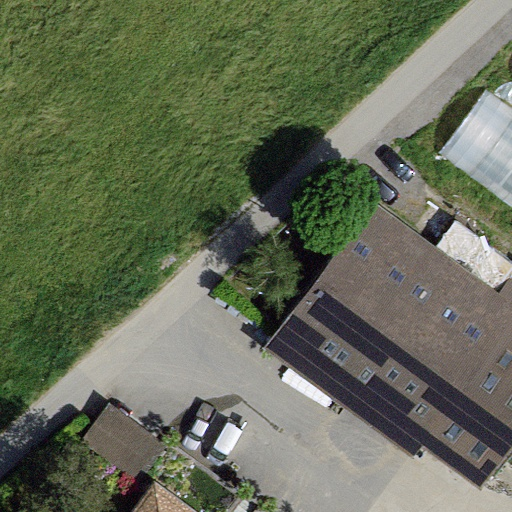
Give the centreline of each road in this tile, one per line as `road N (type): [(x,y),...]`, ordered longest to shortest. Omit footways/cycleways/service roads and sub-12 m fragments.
road 1 (track): [(496,0),(0,456)]
road 2 (track): [(470,511),(418,481),(406,500),(145,323)]
